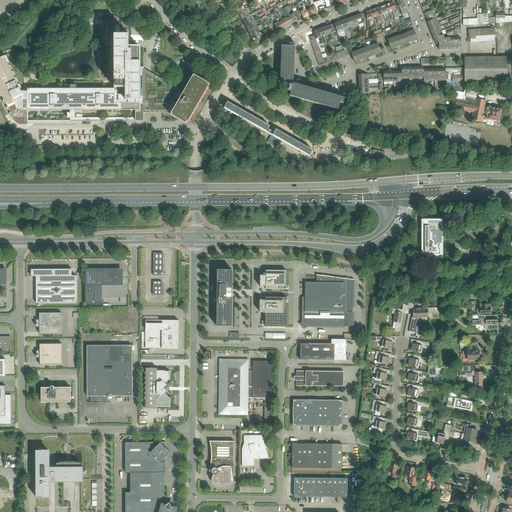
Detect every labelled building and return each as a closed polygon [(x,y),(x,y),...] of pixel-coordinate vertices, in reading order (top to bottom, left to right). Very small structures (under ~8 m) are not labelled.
[(311,4),(309,5),(313,15),(318,13),(314,3),(313,0),(311,0),(310,1),(311,4)] [(321,0),(322,0),(314,3),(318,13),(320,12),(321,14),(328,12),(325,0),(324,0),(321,0)] [(328,0),(325,0),(328,12),(335,9),(333,3),(336,2),(335,0),(331,0),(329,1),(328,0)] [(402,0),(399,0),(397,1),(398,4),(400,10),(402,15),(406,14),(405,13),(408,12),(406,6),(405,7),(402,0)] [(237,4),(238,5),(238,6),(235,8),(238,14),(248,8),(246,6),(245,7),(242,2),(237,4)] [(303,3),(309,16),(313,15),(309,5),(307,6),(306,2),(303,3)] [(393,2),(389,4),(392,11),(395,18),(395,19),(399,17),(393,2)] [(389,4),(385,6),(387,13),(388,13),(389,16),(390,20),(393,19),(390,13),(392,12),(395,19),(395,18),(392,11),(389,4)] [(284,8),(292,23),(297,21),(294,13),(291,14),(287,6),(284,8)] [(385,6),(380,7),(384,18),(386,17),(388,22),(390,21),(390,20),(389,16),(388,13),(387,13),(385,6)] [(380,7),(376,9),(381,23),(384,22),(381,16),(383,16),(384,18),(380,7)] [(238,14),(241,19),(249,15),(247,12),(249,11),(248,8),(238,14)] [(285,20),(288,26),(292,23),(284,8),(281,10),(285,19),(285,20)] [(376,9),(371,10),(374,18),(376,17),(378,24),(381,23),(376,9)] [(283,28),(288,26),(285,20),(282,21),(279,13),(276,14),(283,28)] [(355,16),(358,24),(359,27),(364,26),(364,20),(364,13),(361,14),(355,16)] [(505,13),(496,13),(496,17),(496,23),(511,21),(511,15),(505,16),(505,13)] [(249,15),(241,19),(244,25),(248,23),(249,24),(253,22),(252,21),(254,20),(253,17),(251,14),(249,15)] [(276,23),(274,24),(272,25),(273,26),(276,33),(283,28),(276,14),(276,15),(273,16),(276,23)] [(435,14),(426,18),(427,20),(427,22),(436,18),(435,14)] [(358,24),(355,16),(346,19),(350,28),(358,24)] [(436,18),(427,22),(429,26),(438,22),(436,18)] [(346,19),(340,22),(343,30),(346,29),(347,32),(351,31),(350,28),(346,19)] [(248,23),(244,25),(245,26),(246,28),(248,32),(257,27),(256,23),(254,21),(253,22),(249,24),(248,23)] [(343,30),(340,22),(334,24),(337,33),(343,30)] [(438,22),(429,26),(431,30),(440,26),(438,22)] [(335,33),(332,24),(327,26),(334,43),(334,44),(337,43),(333,33),(335,33)] [(115,78),(115,79),(115,89),(78,89),(64,89),(27,89),(27,92),(27,96),(27,110),(28,110),(70,110),(70,113),(67,113),(67,118),(70,118),(70,120),(70,121),(82,121),(144,121),(144,113),(144,110),(145,111),(146,112),(147,112),(148,111),(149,111),(149,110),(166,110),(168,111),(172,113),(182,94),(179,92),(176,91),(156,91),(149,86),(149,85),(149,84),(148,84),(148,83),(147,83),(146,83),(145,84),(144,84),(144,69),(144,67),(139,67),(139,48),(129,47),(129,40),(144,41),(143,25),(131,25),(131,36),(120,36),(120,25),(115,25),(115,35),(115,40),(115,65),(115,66),(113,66),(113,78),(115,78)] [(327,26),(323,28),(326,36),(327,36),(331,45),(334,44),(334,43),(327,26)] [(440,26),(431,30),(432,34),(441,31),(440,26)] [(248,32),(251,38),(261,32),(259,30),(257,27),(248,32)] [(323,28),(318,30),(324,45),(325,47),(327,46),(324,37),(326,36),(323,28)] [(469,39),(470,39),(471,42),(494,41),(494,37),(495,37),(495,28),(468,30),(469,39)] [(318,30),(313,32),(315,35),(316,39),(317,41),(317,43),(319,42),(321,49),(325,47),(324,45),(318,30)] [(414,30),(401,35),(404,44),(417,40),(414,30)] [(260,36),(262,35),(261,32),(251,38),(254,43),(257,42),(258,44),(263,41),(260,36)] [(404,44),(401,35),(388,40),(391,49),(404,44)] [(443,35),(434,39),(436,43),(438,42),(439,43),(439,50),(450,49),(450,38),(446,38),(446,39),(445,39),(443,35)] [(450,38),(450,49),(461,49),(461,38),(450,38)] [(343,104),(345,98),(293,84),(295,43),(289,43),(289,46),(281,45),(281,48),(280,81),(290,81),(290,84),(289,84),(288,90),(291,91),(290,96),(338,110),(339,106),(340,103),(343,104)] [(364,48),(368,58),(381,53),(377,43),(364,48)] [(351,53),(355,62),(368,58),(364,48),(351,53)] [(0,92),(13,117),(14,118),(15,119),(16,120),(17,120),(18,121),(19,121),(19,123),(23,123),(23,121),(28,121),(28,110),(27,110),(27,96),(23,96),(21,92),(8,64),(10,63),(7,57),(7,56),(0,59),(0,92)] [(464,68),(445,68),(445,69),(445,71),(461,71),(461,78),(460,78),(460,73),(456,73),(456,74),(455,74),(455,73),(452,73),(452,74),(453,78),(452,78),(452,81),(464,81),(464,78),(464,83),(466,83),(465,90),(467,90),(468,86),(479,86),(479,83),(493,83),(493,86),(503,86),(503,83),(507,82),(507,57),(470,57),(464,57),(464,63),(464,68)] [(412,67),(401,68),(401,72),(402,72),(402,79),(412,79),(412,67)] [(423,67),(412,67),(412,79),(423,79),(423,67)] [(435,81),(434,69),(424,70),(424,67),(423,67),(423,79),(424,79),(424,81),(435,81)] [(434,69),(435,81),(446,81),(446,80),(445,73),(445,71),(445,69),(434,69)] [(172,113),(170,115),(176,119),(187,125),(190,119),(210,84),(207,83),(207,82),(206,82),(204,81),(193,75),(193,76),(186,88),(182,94),(172,113)] [(474,120),(475,121),(478,122),(479,121),(481,122),(482,118),(487,119),(494,121),(496,122),(496,121),(498,122),(499,121),(500,121),(502,120),(503,117),(501,115),(500,114),(501,110),(499,110),(499,108),(497,107),(497,106),(493,106),(492,106),(485,105),(486,101),(476,99),(466,97),(467,90),(465,90),(464,92),(455,90),(451,108),(473,113),(472,120),(474,120)] [(225,108),(224,109),(226,110),(232,113),(301,152),(306,155),(309,157),(309,156),(310,156),(313,150),(276,129),(273,135),(266,131),(270,126),(228,102),(224,108),(225,108)] [(478,146),(480,135),(447,130),(446,140),(478,146)] [(271,136),(267,142),(277,148),(281,142),(271,136)] [(421,219),(421,232),(421,259),(443,259),(443,219),(421,219)] [(153,276),(163,276),(163,253),(153,253),(153,276)] [(36,303),(54,303),(77,303),(77,276),(72,276),(72,269),(71,269),(54,269),(33,269),(31,269),(31,272),(31,276),(36,276),(36,303)] [(121,284),(121,276),(120,276),(120,271),(116,271),(116,270),(87,271),(87,303),(100,303),(100,284),(121,284)] [(232,326),(232,289),(232,270),(217,270),(217,326),(232,326)] [(266,270),(266,274),(266,276),(263,276),(263,275),(260,275),(260,287),(263,287),(263,286),(266,286),(265,289),(286,289),(286,271),(266,270)] [(317,279),(317,282),(305,282),(305,298),(303,297),(303,313),(344,313),(353,313),(353,308),(353,280),(354,280),(316,275),(317,275),(316,279),(317,279)] [(153,295),(162,295),(162,282),(153,282),(153,295)] [(265,312),(265,321),(265,327),(286,327),(286,297),(265,297),(265,301),(263,301),(263,300),(260,300),(260,312),(263,312),(265,312)] [(413,303),(410,303),(403,303),(402,310),(387,307),(390,308),(389,312),(395,313),(393,322),(396,323),(395,331),(395,330),(400,331),(399,333),(400,333),(404,309),(409,310),(408,313),(408,316),(407,316),(408,316),(409,310),(410,303),(413,303)] [(490,313),(490,304),(477,304),(477,313),(490,313)] [(412,317),(409,332),(409,331),(416,333),(416,336),(423,336),(423,332),(419,331),(420,326),(417,325),(419,318),(428,317),(428,312),(434,312),(434,308),(426,308),(427,308),(427,309),(422,309),(422,308),(413,308),(413,310),(413,317),(412,317)] [(62,313),(40,313),(39,313),(39,321),(38,321),(37,320),(37,324),(36,324),(36,326),(39,326),(40,334),(62,333),(62,313)] [(304,328),(306,326),(344,326),(353,327),(353,326),(353,313),(344,313),(303,313),(303,319),(302,319),(302,322),(303,322),(301,324),(304,328)] [(485,315),(478,315),(478,320),(472,321),(472,325),(481,325),(481,323),(485,323),(485,325),(487,325),(487,329),(489,329),(489,330),(498,330),(498,329),(497,329),(497,324),(498,324),(497,320),(485,320),(485,315)] [(178,349),(178,338),(179,326),(178,326),(178,321),(162,320),(162,324),(146,324),(146,323),(145,348),(162,348),(162,349),(178,349)] [(0,349),(8,349),(8,347),(10,347),(10,339),(10,338),(8,338),(0,337),(0,349)] [(391,337),(375,337),(376,337),(376,340),(383,340),(381,347),(391,349),(393,342),(390,341),(391,337)] [(331,339),(331,344),(308,343),(301,343),(301,344),(302,344),(301,359),(301,360),(334,360),(346,360),(346,339),(331,339)] [(412,344),(411,351),(421,353),(422,347),(427,348),(428,343),(416,340),(415,344),(412,344)] [(478,359),(478,351),(477,352),(477,351),(476,351),(476,348),(473,348),(473,345),(474,345),(478,344),(476,340),(468,343),(468,352),(462,352),(463,359),(478,359)] [(62,344),(40,344),(40,351),(38,352),(38,351),(37,351),(37,355),(36,355),(36,357),(40,357),(40,365),(40,364),(62,364),(62,344)] [(87,346),(87,361),(87,396),(90,396),(90,402),(88,402),(110,402),(106,402),(106,401),(108,399),(109,399),(110,399),(112,398),(113,398),(114,396),(117,396),(132,396),(132,345),(87,346)] [(377,352),(376,355),(380,356),(378,363),(388,365),(389,358),(387,357),(387,354),(387,353),(385,353),(382,352),(376,351),(377,352)] [(409,358),(408,365),(418,367),(419,362),(426,363),(426,364),(429,364),(430,358),(413,355),(412,359),(409,358)] [(247,414),(247,397),(253,397),(253,398),(261,398),(271,398),(271,366),(261,366),(253,365),(253,371),(247,371),(247,361),(221,360),(220,414),(247,414)] [(428,371),(430,371),(430,375),(436,375),(436,366),(429,366),(428,371)] [(375,367),(374,373),(377,373),(376,378),(376,379),(382,380),(386,381),(387,374),(385,373),(385,370),(385,369),(382,369),(379,368),(374,367),(375,367)] [(170,379),(170,378),(170,376),(170,371),(157,371),(157,368),(146,368),(146,372),(144,373),(146,375),(146,377),(144,378),(146,380),(146,382),(144,383),(146,385),(145,387),(144,388),(145,390),(145,392),(144,393),(145,395),(145,397),(144,398),(145,400),(145,409),(157,409),(157,406),(169,406),(170,402),(170,400),(170,398),(165,394),(170,389),(165,384),(170,379)] [(409,373),(407,380),(417,382),(418,377),(425,378),(425,379),(426,379),(427,373),(412,370),(412,374),(409,373)] [(306,385),(311,385),(311,386),(344,386),(344,371),(311,371),(311,372),(306,372),(306,371),(306,372),(297,372),(297,371),(296,371),(296,377),(295,377),(295,380),(296,380),(296,386),(296,384),(306,385),(306,386),(306,385)] [(470,371),(460,371),(460,376),(467,376),(467,374),(470,374),(470,375),(475,375),(475,376),(475,385),(478,385),(478,389),(484,389),(484,392),(484,389),(484,371),(483,371),(483,372),(475,372),(475,371),(476,371),(470,371)] [(374,384),(374,388),(377,388),(376,395),(386,397),(387,390),(384,390),(385,386),(374,383),(374,384)] [(0,424),(12,424),(11,395),(6,395),(5,386),(0,385),(0,424)] [(409,388),(407,395),(417,397),(418,391),(422,391),(423,387),(412,385),(411,389),(409,388)] [(71,402),(71,387),(41,387),(41,402),(51,402),(51,404),(54,404),(54,402),(71,402)] [(447,406),(449,397),(456,399),(454,407),(471,410),(473,402),(475,402),(476,402),(452,397),(453,393),(458,394),(449,392),(449,393),(448,397),(448,398),(446,406),(447,406)] [(293,411),(303,412),(303,400),(293,399),(293,411)] [(313,412),(313,400),(308,399),(308,400),(303,400),(303,412),(313,412)] [(408,403),(407,410),(417,412),(418,405),(425,406),(425,407),(428,408),(429,403),(412,399),(412,400),(411,403),(408,403)] [(318,400),(313,400),(313,412),(323,412),(323,400),(318,400)] [(323,412),(333,412),(333,400),(328,400),(323,400),(323,412)] [(333,400),(333,412),(343,412),(343,400),(338,400),(333,400)] [(374,400),(373,404),(377,405),(375,411),(376,412),(375,415),(380,416),(380,412),(385,413),(387,406),(384,406),(385,402),(373,400),(374,400)] [(292,426),(302,426),(303,412),(293,411),(292,426)] [(303,412),(302,426),(307,426),(312,426),(313,412),(303,412)] [(318,426),(322,426),(323,412),(313,412),(312,426),(318,426)] [(327,427),(333,427),(333,412),(323,412),(322,426),(327,426),(327,427)] [(333,412),(333,427),(338,427),(338,426),(342,427),(343,412),(333,412)] [(408,417),(407,424),(416,426),(418,420),(421,420),(422,416),(423,417),(423,416),(411,414),(411,418),(408,417)] [(374,416),(373,422),(376,422),(375,428),(374,432),(381,434),(382,429),(385,430),(386,423),(384,422),(384,419),(384,418),(373,416),(374,416)] [(463,424),(463,427),(464,428),(463,434),(466,434),(475,436),(476,430),(477,430),(470,428),(471,425),(463,424)] [(447,442),(446,447),(447,447),(451,426),(451,425),(450,429),(449,429),(449,428),(447,428),(445,428),(444,434),(438,433),(436,443),(443,444),(444,441),(447,442)] [(408,432),(406,439),(416,441),(417,436),(427,438),(429,432),(411,428),(411,429),(410,432),(408,432)] [(245,436),(246,444),(245,445),(244,446),(244,447),(244,448),(244,449),(244,450),(244,451),(244,465),(242,465),(242,466),(254,466),(254,459),(260,459),(260,457),(268,457),(269,462),(270,462),(266,448),(268,448),(268,449),(268,448),(266,442),(266,443),(264,444),(262,434),(261,434),(262,435),(244,435),(244,436),(245,436)] [(460,440),(459,443),(467,445),(467,442),(474,443),(475,436),(466,434),(465,441),(460,440)] [(213,474),(214,474),(213,475),(213,476),(212,476),(212,477),(212,478),(212,479),(212,480),(212,481),(213,482),(213,483),(214,484),(215,485),(216,485),(217,486),(219,486),(220,486),(222,486),(223,485),(224,485),(225,485),(227,485),(228,484),(229,484),(230,483),(232,483),(233,482),(234,482),(234,481),(234,482),(234,457),(234,441),(230,441),(229,439),(224,439),(224,441),(220,441),(219,438),(213,439),(214,441),(210,441),(210,440),(209,441),(210,443),(210,445),(211,447),(211,449),(211,452),(211,455),(211,457),(211,460),(211,463),(210,466),(210,469),(209,471),(211,471),(211,472),(211,473),(212,473),(212,474),(213,474)] [(130,472),(143,472),(166,472),(166,457),(171,452),(160,442),(125,442),(125,473),(130,473),(130,472)] [(292,468),(302,468),(302,444),(297,444),(297,443),(292,443),(292,468)] [(302,444),(302,468),(312,468),(312,444),(307,444),(302,444)] [(312,468),(322,468),(322,444),(317,444),(312,444),(312,468)] [(322,444),(322,468),(332,468),(332,444),(327,444),(322,444)] [(337,444),(332,444),(332,468),(342,468),(342,444),(337,444)] [(42,450),(36,450),(37,497),(42,497),(50,496),(49,477),(57,477),(57,481),(82,481),(82,470),(82,468),(80,468),(80,462),(76,462),(73,462),(69,461),(65,462),(61,462),(57,463),(57,468),(49,468),(49,451),(42,451),(42,450)] [(390,463),(388,472),(393,473),(392,477),(395,478),(396,478),(397,474),(396,473),(398,465),(390,463)] [(415,487),(416,480),(416,478),(413,477),(415,468),(407,467),(405,475),(410,476),(409,485),(415,487)] [(430,483),(432,472),(425,470),(423,479),(428,480),(427,485),(430,490),(434,491),(435,484),(430,483)] [(130,473),(131,492),(165,492),(164,476),(166,476),(166,472),(143,472),(130,472),(130,473)] [(467,482),(467,479),(451,475),(450,479),(456,480),(455,484),(464,486),(465,486),(467,486),(468,482),(467,482)] [(294,497),(305,497),(305,478),(294,478),(294,497)] [(315,478),(305,478),(305,497),(315,497),(315,478)] [(327,478),(315,478),(315,497),(322,497),(327,497),(327,478)] [(337,478),(327,478),(327,497),(332,497),(337,497),(337,478)] [(337,478),(337,497),(347,497),(348,478),(337,478)] [(439,498),(438,500),(441,501),(441,499),(449,500),(451,493),(446,492),(446,490),(448,490),(449,487),(449,484),(444,484),(440,483),(439,489),(442,489),(442,491),(440,498),(439,498)] [(165,492),(131,492),(126,492),(125,511),(174,511),(175,509),(172,508),(169,502),(165,505),(165,492)]
